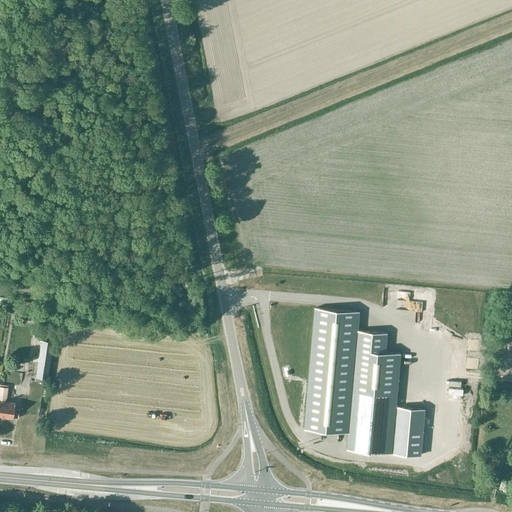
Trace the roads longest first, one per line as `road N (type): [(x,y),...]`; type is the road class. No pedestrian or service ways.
road 1 (unclassified): [(260,496),(165,0)]
road 2 (primary): [(260,496),(0,476)]
road 3 (primary): [(393,511),(260,496)]
